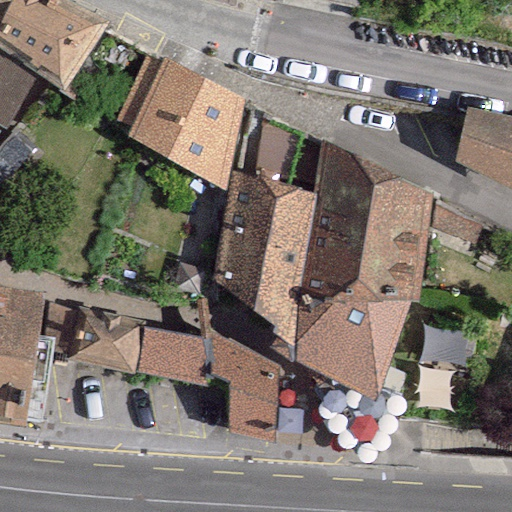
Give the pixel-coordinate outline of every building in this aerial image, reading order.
[(74,10),(55,0),(0,0),(0,20),(1,21),(0,23),(0,43),(39,72),(46,77),(65,91),(106,28),(92,20),(74,10)] [(0,23),(1,21),(0,20),(0,122),(5,126),(39,72),(0,43),(0,23)] [(245,103),(165,58),(129,136),(227,190),(245,103)] [(511,118),(467,108),(465,116),(457,156),(511,181),(511,118)] [(426,197),(327,145),(318,197),(299,302),(334,302),(368,302),(409,301),(413,301),(426,197)] [(318,197),(235,173),(215,279),(299,343),(299,302),(318,197)] [(206,270),(182,265),(177,288),(201,294),(206,270)] [(0,416),(27,420),(43,299),(5,292),(0,291),(0,416)] [(376,396),(409,301),(368,302),(334,302),(299,302),(299,343),(298,358),(317,391),(351,447),(374,449),(376,396)] [(146,323),(79,309),(51,302),(44,347),(69,352),(137,366),(146,323)] [(205,340),(147,330),(141,367),(210,381),(205,340)] [(279,369),(213,338),(205,340),(210,381),(218,381),(232,381),(231,428),(277,440),(279,369)]
